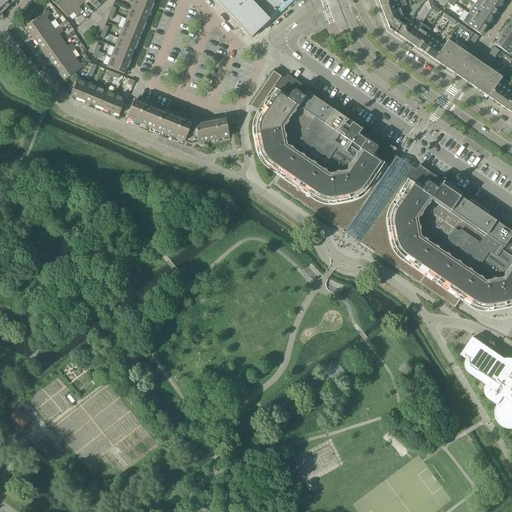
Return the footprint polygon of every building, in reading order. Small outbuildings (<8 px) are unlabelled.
[(0,0),(0,14),(9,6),(3,0),(0,0)] [(79,13),(66,0),(53,0),(52,1),(67,17),(73,12),(77,16),(79,13)] [(83,2),(81,0),(66,0),(79,13),(82,11),(78,7),(83,2)] [(151,7),(134,0),(133,0),(130,9),(147,16),(151,7)] [(270,20),(267,17),(251,0),(215,0),(237,24),(237,25),(238,24),(240,27),(241,27),(251,38),(270,20)] [(251,0),(267,17),(285,0),(251,0)] [(389,0),(379,4),(383,14),(400,7),(406,5),(404,0),(389,0)] [(501,9),(487,0),(476,0),(474,4),(493,17),(496,12),(497,13),(498,12),(501,9)] [(504,0),(487,0),(501,9),(503,5),(503,4),(502,3),(504,0)] [(474,4),(468,13),(489,27),(491,23),(491,22),(490,21),(493,17),(474,4)] [(404,17),(400,7),(383,14),(389,29),(394,33),(401,23),(406,27),(410,21),(404,17)] [(130,9),(126,19),(143,26),(147,16),(130,9)] [(32,36),(50,23),(46,17),(50,14),(48,11),(45,13),(25,27),(32,36)] [(489,27),(468,13),(462,22),(481,35),(484,30),(485,31),(486,30),(489,27)] [(126,19),(122,28),(139,35),(143,26),(126,19)] [(401,23),(394,33),(408,42),(418,27),(410,21),(406,27),(401,23)] [(54,29),(50,23),(32,36),(38,45),(60,29),(58,26),(54,29)] [(421,23),(418,27),(408,42),(417,48),(427,33),(430,29),(421,23)] [(501,30),(499,34),(511,42),(511,29),(507,26),(504,30),(503,30),(501,30)] [(122,28),(118,38),(135,45),(139,35),(122,28)] [(63,32),(60,29),(38,45),(45,54),(63,41),(58,35),(63,32)] [(427,33),(417,48),(425,54),(436,39),(427,33)] [(444,45),(434,60),(453,73),(466,53),(467,53),(478,37),(473,33),(464,46),(450,36),(444,45)] [(511,49),(511,42),(499,34),(497,37),(497,39),(498,39),(494,44),(509,54),(511,49)] [(118,38),(114,48),(131,55),(135,45),(118,38)] [(444,45),(436,39),(425,54),(434,60),(444,45)] [(63,41),(45,54),(51,63),(73,47),(71,44),(67,47),(63,41)] [(75,50),(73,47),(51,63),(57,72),(75,59),(71,53),(75,50)] [(490,63),(499,51),(493,47),(485,60),(490,63)] [(114,48),(110,57),(127,64),(131,55),(114,48)] [(476,60),(467,53),(466,53),(453,73),(463,80),(469,84),(482,64),(476,60)] [(127,64),(110,57),(106,67),(124,74),(127,64)] [(79,64),(75,59),(57,72),(64,80),(86,65),(84,61),(79,64)] [(501,77),(482,64),(469,84),(488,97),(498,82),(501,77)] [(273,71),(249,106),(257,111),(261,114),(259,115),(258,118),(257,120),(256,127),(256,132),(259,147),(259,150),(261,154),(262,157),(264,159),(265,160),(269,164),(271,166),(281,173),(279,176),(273,184),(330,223),(344,233),(395,156),(396,156),(381,145),(356,128),(357,126),(352,123),(351,124),(283,78),(280,76),(280,77),(273,72),(273,71)] [(80,99),(87,82),(77,78),(70,95),(80,99)] [(87,82),(80,99),(90,103),(96,86),(87,82)] [(507,88),(498,82),(488,97),(496,103),(507,88)] [(106,90),(96,86),(90,103),(99,107),(106,90)] [(511,98),(511,91),(507,88),(496,103),(505,108),(511,98)] [(116,94),(106,90),(99,107),(109,111),(116,94)] [(116,94),(109,111),(119,115),(125,98),(116,94)] [(133,101),(126,118),(183,141),(191,144),(208,141),(229,137),(225,119),(194,125),(191,124),(133,101)] [(360,243),(411,167),(404,161),(396,156),(395,156),(344,233),(353,238),(360,243)] [(360,243),(359,243),(373,253),(454,308),(454,307),(459,300),(462,296),(471,303),(473,304),(477,306),(482,307),(484,308),(490,307),(493,307),(504,305),(507,304),(509,304),(511,303),(511,302),(511,234),(433,180),(428,177),(415,169),(411,167),(360,243)] [(511,358),(511,359),(510,358),(509,358),(506,358),(505,359),(473,337),(461,355),(467,359),(466,360),(466,361),(466,362),(465,364),(465,365),(466,367),(466,368),(466,369),(467,370),(468,372),(470,373),(486,385),(486,386),(485,387),(485,388),(485,389),(485,390),(485,391),(485,393),(485,394),(486,395),(486,396),(487,397),(488,398),(489,399),(497,405),(497,406),(496,407),(496,409),(495,410),(495,412),(495,413),(495,415),(495,417),(496,418),(496,419),(497,421),(498,422),(500,425),(502,426),(504,427),(505,428),(507,429),(509,429),(511,429),(511,428),(511,358)] [(98,352),(101,346),(93,341),(89,347),(98,352)] [(29,420),(16,410),(9,418),(22,429),(29,420)] [(52,448),(41,439),(36,445),(47,454),(52,448)] [(49,457),(54,461),(60,454),(55,450),(49,457)]
